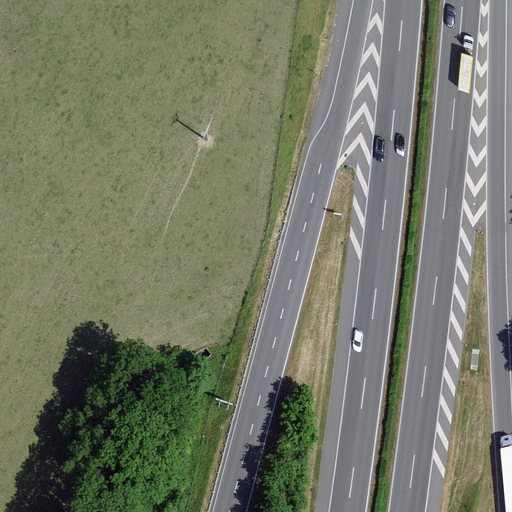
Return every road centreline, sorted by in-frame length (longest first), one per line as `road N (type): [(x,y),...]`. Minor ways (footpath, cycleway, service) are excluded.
road 1 (motorway): [(361,0),(229,511)]
road 2 (motorway): [(403,0),(347,511)]
road 3 (motorway): [(406,511),(462,0)]
road 4 (motorway): [(508,511),(487,0)]
